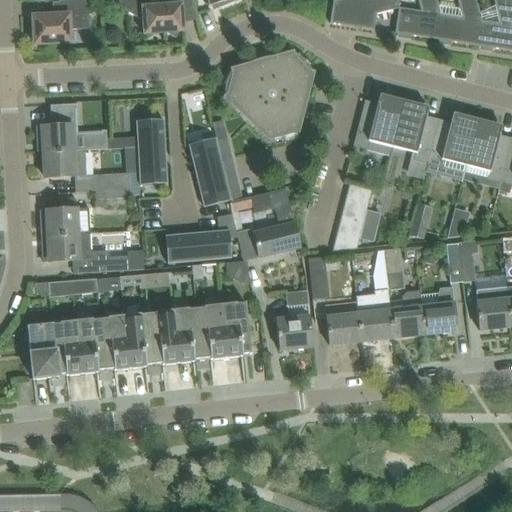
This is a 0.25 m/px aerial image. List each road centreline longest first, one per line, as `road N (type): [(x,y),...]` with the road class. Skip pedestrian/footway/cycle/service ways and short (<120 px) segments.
road 1 (residential): [(0,433),(511,375)]
road 2 (residential): [(7,77),(18,273),(0,314)]
road 3 (residential): [(359,62),(279,22),(233,33),(200,61),(171,69)]
road 4 (residential): [(311,246),(359,62)]
road 5 (residential): [(171,69),(183,233)]
road 6 (residential): [(171,69),(7,77)]
road 7 (residential): [(511,101),(359,62)]
